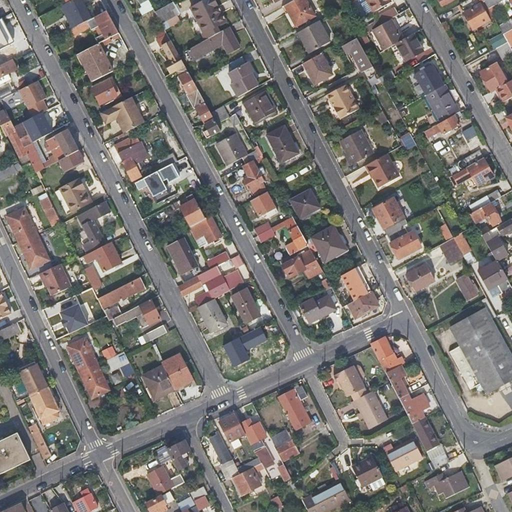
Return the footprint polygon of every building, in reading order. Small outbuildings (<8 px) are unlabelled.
[(140,9),(143,15),(154,10),(148,0),(140,0),(143,7),(140,9)] [(207,40),(220,32),(216,26),(225,22),(214,0),(207,0),(191,8),(207,40)] [(306,0),(294,0),(285,6),(296,27),(315,15),(306,0)] [(390,2),(389,0),(366,0),(373,12),(390,2)] [(466,0),(458,5),(473,30),(488,21),(479,5),(484,2),(483,0),(466,0)] [(483,0),(484,2),(488,9),(497,4),(503,0),(483,0)] [(107,11),(102,2),(98,4),(101,9),(84,17),(83,15),(70,21),(73,28),(107,11)] [(173,2),(155,11),(161,23),(179,13),(174,4),(173,2)] [(488,9),(491,14),(500,9),(497,4),(488,9)] [(380,25),(398,15),(394,8),(376,18),(380,25)] [(73,28),(70,29),(74,36),(102,21),(104,23),(98,25),(103,34),(95,38),(98,43),(119,33),(107,11),(73,28)] [(511,28),(511,20),(498,27),(502,34),(511,28)] [(319,21),(299,31),(307,44),(304,45),(310,54),(330,41),(319,21)] [(395,44),(401,41),(390,21),(372,32),(383,51),(395,44)] [(63,22),(50,30),(54,37),(67,29),(63,22)] [(240,48),(229,27),(220,32),(207,40),(187,51),(192,60),(223,43),(229,54),(240,48)] [(511,37),(511,28),(502,34),(507,42),(510,48),(511,46),(511,39),(511,38),(511,37)] [(167,66),(171,74),(176,71),(185,66),(179,55),(164,29),(156,34),(158,39),(156,40),(161,48),(163,47),(170,61),(171,63),(167,66)] [(422,52),(413,34),(401,41),(395,44),(405,61),(413,57),(415,59),(419,57),(418,54),(422,52)] [(341,47),(342,49),(358,41),(356,38),(341,47)] [(511,51),(510,48),(507,42),(495,49),(498,54),(503,52),(510,63),(511,61),(511,51)] [(113,72),(98,43),(78,54),(93,82),(113,72)] [(369,68),(359,52),(356,45),(348,49),(353,57),(350,59),(352,62),(355,61),(361,72),(367,69),(369,68)] [(379,78),(363,50),(359,52),(369,68),(367,69),(374,81),(375,80),(379,78)] [(320,54),(303,63),(313,85),(331,75),(320,54)] [(0,77),(17,69),(12,59),(0,65),(0,77)] [(238,97),(262,84),(249,61),(229,72),(235,83),(231,84),(238,97)] [(499,87),(506,83),(495,64),(480,72),(491,92),(496,89),(499,87)] [(425,96),(444,86),(432,65),(414,75),(425,96)] [(186,94),(194,109),(196,108),(205,103),(194,84),(185,66),(176,71),(179,76),(188,93),(186,94)] [(393,78),(404,72),(401,66),(390,72),(393,78)] [(227,93),(236,89),(225,67),(215,72),(227,93)] [(177,77),(186,94),(188,93),(179,76),(177,77)] [(511,98),(511,80),(506,83),(499,87),(496,89),(504,103),(511,98)] [(37,81),(19,90),(28,107),(42,100),(46,98),(37,81)] [(116,96),(108,81),(92,88),(100,104),(116,96)] [(383,87),(382,84),(381,83),(378,85),(373,87),(375,91),(383,87)] [(326,95),(331,104),(340,120),(358,109),(345,85),(326,95)] [(441,123),(459,112),(444,85),(444,86),(425,96),(441,123)] [(255,124),(276,111),(265,90),(243,102),(255,124)] [(143,123),(131,97),(112,107),(126,132),(143,123)] [(42,100),(28,107),(33,117),(42,113),(47,110),(42,100)] [(196,108),(205,124),(214,120),(210,112),(205,103),(196,108)] [(511,115),(511,104),(502,110),(507,118),(511,115)] [(214,120),(216,124),(229,117),(222,105),(210,112),(214,120)] [(48,112),(51,118),(60,113),(57,107),(48,112)] [(5,110),(0,112),(0,123),(6,136),(8,135),(15,149),(16,149),(20,157),(27,154),(23,146),(13,127),(9,118),(5,110)] [(382,111),(375,115),(381,126),(388,122),(382,111)] [(461,115),(459,112),(441,123),(423,132),(429,142),(432,140),(430,137),(442,131),(444,134),(460,125),(456,119),(461,115)] [(35,140),(39,138),(34,128),(46,122),(42,113),(33,117),(13,127),(23,146),(31,142),(35,140)] [(235,114),(229,117),(233,127),(240,123),(235,114)] [(58,129),(64,126),(60,120),(55,123),(58,129)] [(203,132),(207,138),(220,131),(216,124),(214,120),(205,124),(208,129),(203,132)] [(298,154),(285,127),(266,136),(280,163),(298,154)] [(466,141),(478,138),(474,127),(463,130),(466,141)] [(59,161),(78,151),(68,130),(46,141),(44,145),(47,153),(51,151),(53,155),(48,157),(49,160),(52,165),(59,161)] [(373,153),(361,131),(341,141),(353,164),(373,153)] [(402,146),(402,148),(413,141),(412,139),(409,132),(398,139),(402,146)] [(243,157),(247,163),(259,157),(255,151),(247,155),(236,134),(216,144),(228,165),(243,157)] [(135,165),(141,162),(148,158),(135,135),(114,145),(132,181),(141,177),(138,171),(135,165)] [(27,154),(36,173),(44,168),(42,164),(31,142),(23,146),(27,154)] [(83,161),(78,151),(59,161),(64,170),(83,161)] [(457,172),(482,158),(478,151),(453,165),(457,172)] [(165,167),(177,161),(174,154),(162,160),(165,167)] [(366,166),(373,177),(379,188),(398,177),(386,155),(366,166)] [(247,163),(242,166),(248,178),(243,181),(247,190),(249,189),(252,196),(265,189),(261,182),(263,181),(254,164),(261,161),(259,157),(247,163)] [(493,177),(482,158),(457,172),(452,175),(458,185),(472,178),(477,186),(493,177)] [(165,167),(143,179),(156,204),(171,196),(164,183),(166,182),(164,177),(181,168),(177,161),(165,167)] [(13,164),(18,172),(24,169),(22,166),(21,166),(19,162),(13,164)] [(144,166),(141,162),(135,165),(138,171),(143,168),(144,166)] [(13,164),(0,170),(0,180),(18,172),(13,164)] [(366,166),(364,167),(370,178),(373,177),(366,166)] [(72,212),(88,203),(82,191),(85,189),(79,179),(59,189),(72,212)] [(82,191),(88,203),(91,201),(85,189),(82,191)] [(490,203),(503,196),(500,189),(486,197),(490,203)] [(319,208),(310,190),(291,200),(300,218),(319,208)] [(266,192),(251,201),(260,216),(266,212),(274,207),(266,192)] [(192,194),(172,204),(176,210),(180,208),(190,227),(206,219),(192,194)] [(46,211),(53,226),(61,223),(54,208),(53,207),(49,199),(43,202),(47,210),(46,211)] [(373,210),(386,235),(404,226),(407,224),(393,199),(373,210)] [(110,212),(105,201),(78,216),(91,240),(87,243),(92,251),(93,251),(106,245),(93,221),(110,212)] [(499,222),(489,204),(470,215),(475,224),(484,218),(488,223),(490,222),(492,226),(499,222)] [(7,216),(19,242),(37,234),(24,207),(7,216)] [(274,207),(266,212),(269,217),(277,212),(274,207)] [(190,227),(189,228),(195,239),(204,234),(208,241),(209,243),(221,237),(210,217),(206,219),(190,227)] [(269,230),(258,236),(261,243),(274,236),(273,232),(286,226),(295,242),(285,248),(290,255),(297,252),(308,245),(301,232),(292,217),(269,230)] [(511,229),(511,218),(499,226),(506,237),(511,233),(510,231),(511,229)] [(254,229),(258,236),(269,230),(266,223),(254,229)] [(439,228),(447,241),(453,237),(445,224),(439,228)] [(462,254),(468,265),(488,254),(493,263),(478,271),(488,290),(496,285),(501,294),(511,288),(496,262),(482,236),(479,231),(476,225),(464,231),(453,237),(457,244),(462,254)] [(325,262),(346,251),(333,226),(311,238),(325,262)] [(404,226),(386,235),(399,260),(419,249),(420,246),(412,232),(408,234),(404,226)] [(482,236),(490,231),(488,227),(484,227),(479,231),(482,236)] [(507,256),(492,230),(490,231),(482,236),(496,262),(507,256)] [(37,234),(19,242),(31,268),(49,260),(37,234)] [(204,234),(195,239),(199,248),(207,244),(206,242),(208,241),(204,234)] [(447,241),(440,245),(444,252),(457,244),(453,237),(447,241)] [(179,275),(183,283),(198,275),(202,273),(198,266),(197,266),(183,238),(167,246),(181,274),(179,275)] [(110,242),(106,245),(93,251),(104,272),(121,263),(110,242)] [(457,244),(444,252),(449,262),(462,254),(457,244)] [(290,255),(281,261),(287,273),(289,272),(292,277),(301,272),(304,279),(321,269),(310,250),(299,257),(297,252),(290,255)] [(219,265),(229,259),(226,252),(206,261),(210,269),(219,265)] [(236,268),(244,264),(240,254),(231,258),(236,268)] [(62,264),(40,274),(43,282),(45,281),(52,295),(72,286),(62,264)] [(415,291),(434,282),(425,264),(406,275),(415,291)] [(198,277),(178,288),(182,296),(202,286),(205,293),(194,299),(198,307),(223,294),(229,291),(229,290),(236,287),(229,274),(222,277),(220,273),(223,271),(219,265),(210,269),(202,273),(198,275),(198,277)] [(84,270),(90,282),(97,279),(91,267),(84,270)] [(354,301),(371,292),(358,267),(340,276),(354,301)] [(473,285),(467,274),(455,280),(466,301),(479,294),(477,291),(479,290),(476,283),(473,285)] [(141,277),(98,299),(103,308),(145,287),(141,277)] [(335,302),(338,300),(335,294),(331,287),(328,289),(335,302)] [(93,288),(60,303),(65,314),(98,299),(93,288)] [(499,295),(503,302),(511,296),(511,289),(511,288),(501,294),(499,295)] [(260,316),(247,289),(233,296),(246,323),(260,316)] [(0,319),(12,314),(0,291),(0,319)] [(378,306),(371,292),(354,301),(348,304),(355,319),(378,306)] [(313,297),(299,305),(309,323),(322,316),(321,313),(325,311),(327,313),(337,308),(329,293),(319,298),(319,300),(315,302),(313,297)] [(160,319),(151,300),(131,309),(134,316),(142,311),(145,316),(138,320),(142,328),(160,319)] [(227,324),(214,300),(199,308),(211,332),(227,324)] [(118,307),(105,313),(109,321),(113,319),(122,314),(118,307)] [(480,383),(484,389),(487,394),(511,379),(511,359),(484,309),(450,328),(460,346),(449,352),(469,389),(474,386),(480,383)] [(127,321),(123,314),(122,314),(113,319),(116,326),(127,321)] [(0,340),(22,331),(18,323),(0,330),(0,340)] [(151,341),(167,333),(163,325),(147,334),(151,341)] [(260,327),(244,335),(234,340),(236,343),(241,341),(246,351),(267,340),(260,327)] [(397,360),(387,340),(385,337),(372,344),(373,346),(391,382),(399,398),(409,418),(427,453),(431,451),(429,448),(437,444),(424,418),(425,417),(422,411),(431,407),(424,394),(416,399),(412,393),(414,392),(410,385),(406,387),(402,380),(409,377),(402,365),(407,362),(404,356),(397,360)] [(68,346),(80,372),(97,364),(85,339),(68,346)] [(226,344),(213,351),(216,357),(229,351),(226,344)] [(124,351),(105,360),(110,371),(130,362),(126,354),(124,351)] [(229,351),(216,357),(220,364),(233,358),(229,351)] [(163,366),(175,390),(188,383),(187,380),(191,377),(180,354),(162,364),(163,366)] [(30,396),(48,387),(38,364),(20,373),(30,396)] [(97,364),(80,372),(92,399),(110,391),(97,364)] [(155,400),(175,390),(163,366),(143,375),(155,400)] [(348,394),(352,401),(361,397),(367,394),(363,386),(366,385),(368,381),(363,372),(359,371),(352,375),(349,369),(333,377),(337,382),(340,381),(344,389),(347,394),(348,394)] [(59,411),(48,387),(30,396),(44,425),(57,419),(54,413),(59,411)] [(302,393),(299,387),(278,397),(295,430),(311,422),(303,407),(306,406),(303,400),(301,401),(298,395),(302,393)] [(387,420),(373,391),(367,394),(361,397),(352,401),(351,402),(355,409),(358,408),(369,430),(387,420)] [(146,413),(153,409),(147,397),(139,400),(146,413)] [(246,433),(235,412),(220,419),(231,441),(246,433)] [(258,455),(259,457),(264,455),(262,451),(264,451),(265,447),(261,440),(267,436),(260,422),(254,424),(250,417),(242,422),(253,443),(252,444),(257,455),(258,455)] [(32,434),(43,460),(51,457),(39,431),(32,434)] [(241,473),(238,468),(228,450),(220,433),(210,438),(223,463),(220,464),(228,479),(234,477),(241,473)] [(301,442),(306,450),(318,444),(314,436),(301,442)] [(0,473),(26,462),(14,437),(6,440),(5,438),(0,439),(0,473)] [(396,472),(422,458),(413,439),(394,448),(392,445),(384,448),(396,472)] [(190,451),(185,440),(167,449),(171,456),(178,470),(189,465),(184,456),(186,455),(187,454),(186,452),(190,451)] [(282,443),(275,447),(280,456),(287,452),(282,443)] [(318,444),(306,450),(309,458),(322,451),(318,444)] [(275,447),(275,446),(268,450),(274,460),(275,459),(280,457),(280,456),(275,447)] [(171,456),(167,449),(167,448),(153,455),(158,463),(171,456)] [(238,468),(242,466),(233,448),(228,450),(238,468)] [(309,458),(306,450),(300,453),(304,461),(309,458)] [(434,469),(448,462),(444,455),(431,461),(434,469)] [(373,456),(363,461),(364,464),(354,469),(363,487),(383,477),(373,456)] [(262,462),(259,457),(242,466),(238,468),(241,473),(262,462)] [(280,457),(275,459),(279,468),(284,465),(280,457)] [(511,458),(496,466),(503,481),(511,476),(511,491),(509,493),(511,498),(511,458)] [(364,464),(363,461),(352,467),(354,469),(364,464)] [(264,467),(262,462),(241,473),(234,477),(243,494),(261,484),(254,472),(264,467)] [(283,475),(288,473),(284,465),(279,468),(283,475)] [(184,481),(179,471),(169,477),(163,467),(149,474),(159,493),(184,481)] [(273,468),(267,471),(271,480),(278,476),(273,468)] [(441,474),(429,480),(432,486),(433,485),(438,495),(443,492),(446,498),(468,487),(460,471),(444,479),(441,474)] [(308,511),(327,511),(350,500),(340,480),(302,500),(308,511)] [(432,486),(429,480),(423,482),(426,489),(432,486)] [(204,496),(206,495),(202,487),(190,493),(194,501),(204,496)] [(77,511),(87,511),(97,507),(91,494),(87,496),(85,493),(79,496),(80,499),(73,503),(77,511)] [(167,505),(162,496),(146,504),(150,511),(163,511),(168,509),(166,506),(167,505)] [(204,496),(194,501),(196,505),(197,506),(199,511),(210,506),(204,496)] [(272,499),(275,507),(283,504),(280,496),(272,499)]
